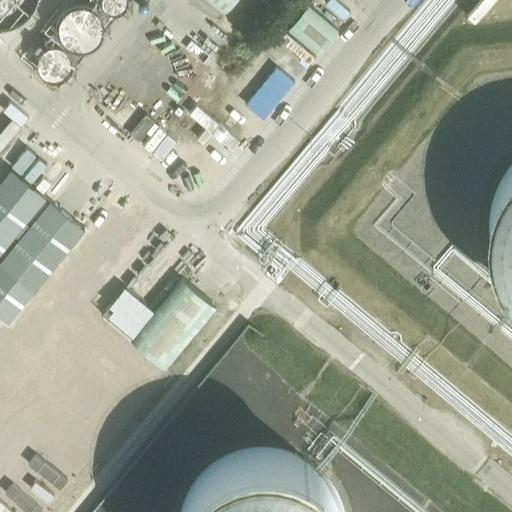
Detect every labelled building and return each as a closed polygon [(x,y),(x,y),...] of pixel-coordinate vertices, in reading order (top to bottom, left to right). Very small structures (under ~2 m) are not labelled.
[(0,0),(0,14),(27,16),(27,0),(0,0)] [(179,0),(134,60),(165,84),(216,17),(193,0),(179,0)] [(235,0),(202,0),(221,17),(235,0)] [(479,0),(470,12),(477,18),(491,0),(479,0)] [(110,23),(109,16),(105,10),(100,7),(93,5),(86,6),(79,9),(76,15),(74,21),(75,28),(76,31),(79,35),(83,38),(86,40),(91,41),(97,40),(102,38),(104,35),(108,29),(110,23)] [(318,54),(339,30),(308,5),(288,30),(318,54)] [(79,59),(79,58),(78,52),(74,46),(69,42),(62,40),(55,41),(49,45),(44,51),(43,58),(44,65),(48,71),(53,74),(56,75),(60,76),(66,75),(73,72),(77,66),(78,63),(79,59)] [(268,108),(291,80),(272,66),(280,55),(268,45),(252,65),(255,67),(240,85),(268,108)] [(127,126),(158,90),(127,65),(97,101),(127,126)] [(97,119),(106,110),(89,94),(81,103),(97,119)] [(511,135),(506,139),(483,165),(468,205),(471,247),(486,280),(511,305),(511,135)] [(9,167),(0,178),(0,251),(45,196),(9,167)] [(49,199),(0,259),(0,262),(34,290),(85,227),(49,199)] [(170,368),(220,307),(181,276),(154,310),(125,286),(102,313),(131,337),(170,368)] [(275,446),(263,446),(251,446),(239,449),(228,453),(218,458),(208,465),(200,474),(193,483),(187,493),(182,504),(180,511),(345,511),(343,504),(339,493),(333,483),(326,473),(317,465),(308,458),(297,453),(286,449),(275,446)]
